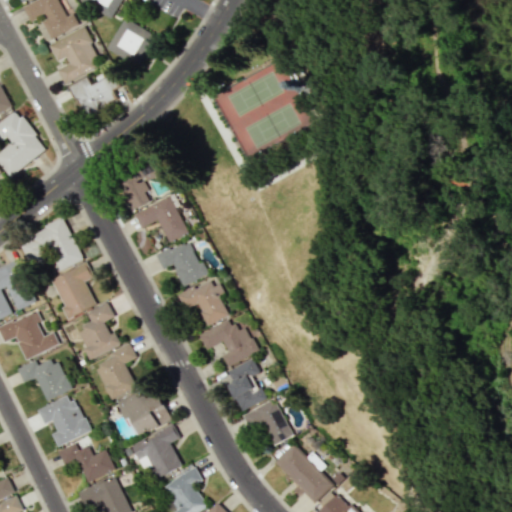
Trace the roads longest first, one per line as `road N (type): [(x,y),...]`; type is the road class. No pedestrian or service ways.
road 1 (residential): [(0,18),(242,471),(275,511)]
road 2 (tertiary): [(233,0),(170,92),(80,170)]
road 3 (residential): [(58,511),(0,389)]
